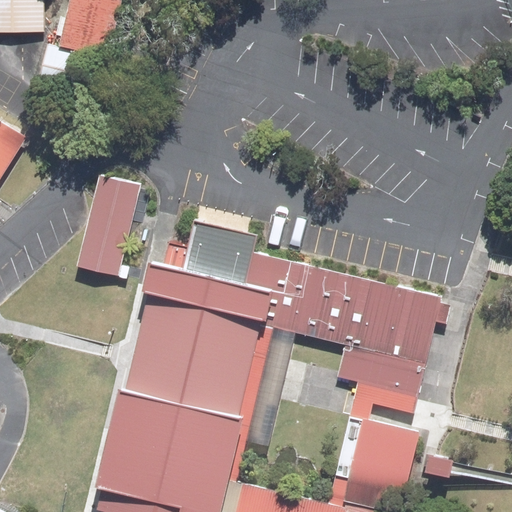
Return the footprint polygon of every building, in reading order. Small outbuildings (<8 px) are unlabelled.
[(0,0),(0,28),(49,29),(49,0),(0,0)] [(117,0),(75,0),(66,41),(118,54),(130,4),(118,1),(117,0)] [(91,52),(55,42),(43,87),(79,96),(91,52)] [(0,109),(0,187),(35,131),(0,109)] [(150,190),(101,178),(78,271),(128,283),(150,190)] [(447,295),(172,233),(108,511),(414,511),(435,423),(356,405),(335,496),(248,477),(281,327),(348,342),(341,372),(367,378),(363,396),(421,409),(447,295)] [(105,354),(59,342),(25,477),(71,488),(105,354)] [(477,447),(443,439),(436,465),(470,474),(477,447)]
